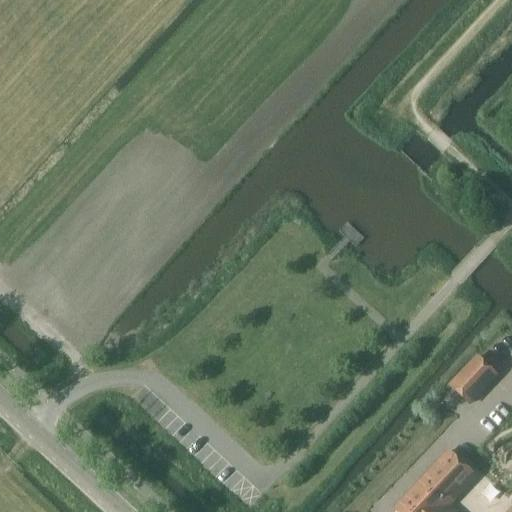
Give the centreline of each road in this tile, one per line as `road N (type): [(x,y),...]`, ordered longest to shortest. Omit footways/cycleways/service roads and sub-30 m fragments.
road 1 (unknown): [(426,128),(414,89),(497,0)]
road 2 (tertiary): [(119,511),(0,402)]
